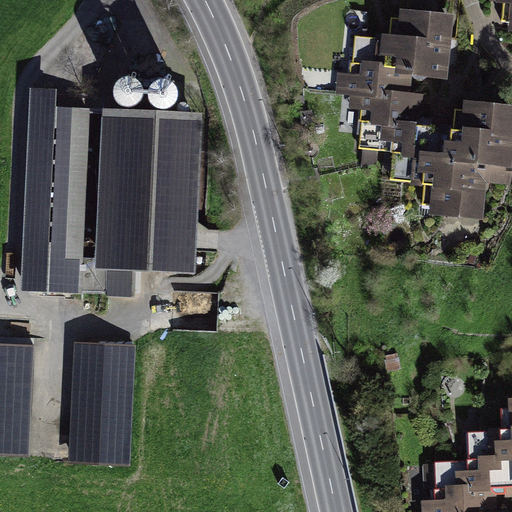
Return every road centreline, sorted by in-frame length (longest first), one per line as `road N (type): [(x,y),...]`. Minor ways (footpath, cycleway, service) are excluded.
road 1 (secondary): [(331,511),(236,102),(193,0)]
road 2 (track): [(158,288),(214,281),(231,243),(267,236)]
